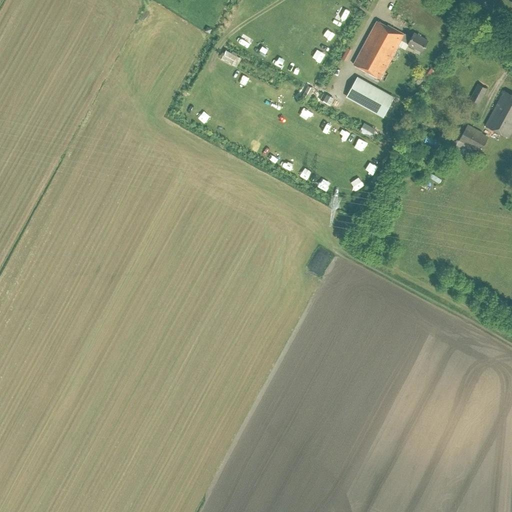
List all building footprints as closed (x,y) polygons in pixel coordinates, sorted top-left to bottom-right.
[(387,25),(378,20),(353,64),(380,78),(401,40),(421,51),(427,40),(414,33),(412,37),(388,24),(387,25)] [(407,53),(421,59),(424,53),(410,47),(407,53)] [(228,69),(237,69),(237,59),(228,60),(228,69)] [(393,96),(357,76),(346,96),(382,116),(393,96)] [(487,89),(478,84),(469,100),(478,105),(487,89)] [(314,88),(307,85),(302,97),(308,100),(314,88)] [(511,94),(505,90),(485,125),(508,138),(511,130),(511,94)] [(374,129),(363,123),(359,130),(370,137),(374,129)] [(482,132),(468,125),(459,142),(464,145),(465,144),(472,147),(471,148),(480,153),(488,137),(481,134),(482,132)]
